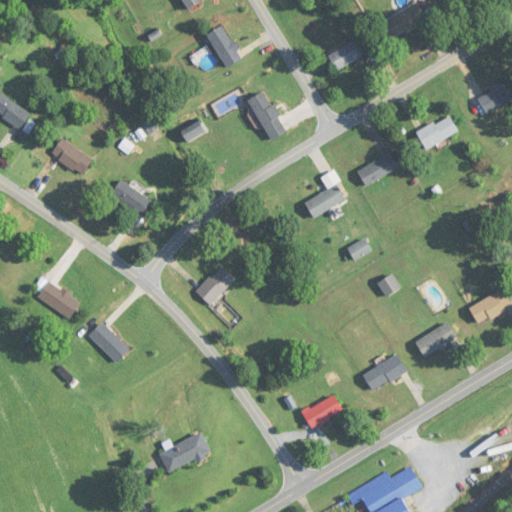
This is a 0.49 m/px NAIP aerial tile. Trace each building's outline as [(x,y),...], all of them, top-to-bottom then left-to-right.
[(181,0),(186,11),(204,3),(203,0),(181,0)] [(428,20),(417,2),(383,23),(393,40),(428,20)] [(244,59),(223,26),(207,36),(228,69),(244,59)] [(329,57),(338,72),(366,55),(357,40),(329,57)] [(511,97),(511,84),(506,78),(479,102),(491,116),(511,97)] [(31,116),(0,90),(0,115),(19,131),(31,116)] [(288,132),(267,91),(250,100),(271,141),(288,132)] [(426,149),(459,133),(451,116),(417,132),(426,149)] [(152,134),(159,129),(153,120),(146,126),(152,134)] [(181,132),(188,143),(206,132),(199,121),(181,132)] [(51,155),(82,177),(94,160),(63,139),(51,155)] [(357,171),(366,186),(400,168),(392,153),(357,171)] [(306,204),(315,219),(347,200),(337,184),(341,181),(335,171),(322,178),(329,189),(306,204)] [(152,202),(123,180),(112,194),(141,217),(152,202)] [(349,249),(356,262),(373,252),(366,239),(349,249)] [(197,293),(210,306),(237,280),(223,267),(197,293)] [(378,284),(387,298),(403,288),(393,274),(378,284)] [(70,319),(81,304),(47,279),(36,294),(70,319)] [(511,307),(511,304),(504,290),(470,309),(479,326),(511,307)] [(131,350),(103,322),(89,336),(117,364),(131,350)] [(458,340),(449,324),(416,342),(425,358),(458,340)] [(373,391),(408,374),(399,356),(364,374),(373,391)] [(314,430),(345,411),(334,394),(303,413),(314,430)] [(160,452),(168,472),(212,453),(203,433),(160,452)] [(348,493),(354,505),(364,500),(369,511),(410,511),(404,499),(424,489),(413,467),(391,477),(390,474),(348,493)]
